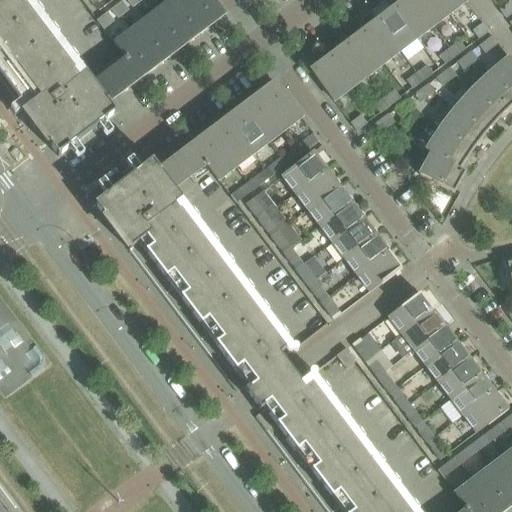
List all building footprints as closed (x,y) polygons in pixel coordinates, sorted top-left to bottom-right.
[(0,0),(0,81),(23,112),(24,113),(39,132),(58,158),(115,114),(108,104),(110,103),(96,84),(85,74),(79,79),(75,74),(77,73),(59,50),(42,27),(24,4),(21,0),(0,0)] [(143,0),(142,0),(125,0),(132,8),(143,0)] [(207,29),(184,0),(173,0),(164,7),(191,42),(207,29)] [(224,17),(211,0),(184,0),(207,29),(224,17)] [(432,28),(411,0),(405,0),(393,9),(416,40),(432,28)] [(448,15),(436,0),(411,0),(432,28),(448,15)] [(465,2),(463,0),(436,0),(448,15),(465,3),(465,2)] [(128,11),(121,2),(111,11),(118,19),(128,11)] [(511,14),(511,7),(509,4),(499,11),(505,19),(511,14)] [(191,42),(164,7),(147,20),(174,55),(191,42)] [(416,40),(393,9),(376,22),(400,52),(416,40)] [(114,22),(107,13),(96,22),(103,31),(114,22)] [(174,55),(147,20),(131,32),(157,67),(174,55)] [(400,52),(376,22),(360,34),(383,65),(400,52)] [(488,33),(482,25),(472,32),(478,40),(488,33)] [(157,67),(131,32),(114,45),(125,59),(140,80),(157,67)] [(383,65),(360,34),(344,46),(367,77),(383,65)] [(485,55),(497,45),(492,37),(479,47),(485,55)] [(465,50),(459,42),(449,50),(455,58),(465,50)] [(367,77),(344,46),(328,59),(351,89),(367,77)] [(455,58),(449,50),(439,58),(445,65),(455,58)] [(462,71),(476,61),(470,54),(457,64),(462,71)] [(140,80),(125,59),(124,60),(125,61),(101,80),(96,84),(110,103),(114,100),(140,80)] [(351,89),(328,59),(311,72),(314,77),(333,102),(334,102),(351,89)] [(511,63),(508,59),(488,75),(511,101),(511,63)] [(432,75),(426,67),(416,75),(422,82),(432,75)] [(442,87),(455,77),(449,70),(436,80),(442,87)] [(422,82),(416,75),(406,82),(412,90),(422,82)] [(511,106),(511,101),(488,75),(471,92),(498,119),(511,106)] [(301,118),(280,90),(279,91),(274,84),(258,96),(284,131),(301,119),(300,119),(301,118)] [(420,103),(433,93),(428,86),(415,96),(420,103)] [(400,99),(394,91),(384,99),(390,107),(400,99)] [(498,119),(471,92),(454,111),(484,135),(498,119)] [(284,131),(258,96),(241,109),(268,144),(284,131)] [(390,107),(384,99),(374,107),(380,115),(390,107)] [(400,118),(411,110),(405,103),(394,111),(400,118)] [(268,144),(241,109),(225,122),(251,157),(268,144)] [(484,135),(454,111),(439,130),(471,152),(484,135)] [(380,133),(393,123),(387,116),(374,126),(380,133)] [(366,125),(360,117),(350,124),(356,132),(366,125)] [(251,157),(225,122),(208,134),(234,169),(251,157)] [(471,152),(439,130),(425,152),(431,155),(460,169),(471,152)] [(234,169),(208,134),(191,147),(207,168),(217,181),(218,181),(234,169)] [(302,154),(318,142),(313,135),(296,147),(302,154)] [(207,168),(191,147),(161,170),(175,189),(205,167),(206,168),(207,168)] [(285,167),(302,154),(296,147),(280,160),(285,167)] [(295,195),(326,171),(313,154),(294,168),(294,169),(282,178),(295,195)] [(453,194),(465,172),(460,169),(431,155),(419,176),(432,183),(453,194)] [(268,180),(285,167),(280,160),(263,172),(268,180)] [(134,175),(94,206),(113,231),(127,250),(129,251),(226,380),(237,394),(240,398),(246,394),(252,402),(258,410),(252,414),(255,418),(266,433),(325,511),(408,511),(399,500),(382,476),(364,453),(346,430),(329,406),(311,383),(304,388),(291,372),(279,356),(286,350),(269,327),(251,304),(233,280),(216,257),(198,234),(180,210),(179,211),(175,206),(182,202),(173,190),(175,189),(161,170),(159,171),(152,162),(134,175)] [(308,211),(338,188),(326,171),(295,195),(308,211)] [(252,192),(268,180),(263,172),(246,185),(252,192)] [(235,205),(252,192),(246,185),(230,198),(235,205)] [(320,227),(351,204),(338,188),(308,211),(320,227)] [(261,211),(253,200),(246,205),(254,216),(261,211)] [(332,244),(363,220),(351,204),(320,227),(332,244)] [(274,228),(266,217),(259,223),(267,233),(274,228)] [(344,260),(375,236),(363,220),(332,244),(344,260)] [(286,244),(278,234),(271,239),(279,250),(286,244)] [(357,276),(387,252),(375,236),(344,260),(357,276)] [(298,260),(290,250),(283,255),(291,266),(298,260)] [(382,285),(401,270),(387,252),(357,276),(370,293),(381,284),(382,285)] [(311,277),(303,266),(295,271),(304,282),(311,277)] [(323,293),(315,282),(308,288),(316,298),(323,293)] [(402,335),(432,312),(419,294),(400,309),(389,318),(402,335)] [(336,310),(327,299),(320,304),(328,315),(336,310)] [(414,351),(445,328),(432,312),(402,335),(414,351)] [(426,368),(457,345),(445,328),(414,351),(426,368)] [(438,384),(469,361),(457,345),(426,368),(438,384)] [(372,358),(364,347),(357,352),(365,363),(372,358)] [(356,363),(346,350),(336,357),(345,370),(356,363)] [(451,400),(482,377),(469,361),(438,384),(451,400)] [(384,374),(376,363),(369,368),(377,379),(384,374)] [(463,417),(494,393),(482,377),(451,400),(463,417)] [(397,390),(389,379),(381,385),(389,396),(397,390)] [(488,425),(507,411),(494,393),(463,417),(476,434),(488,425)] [(409,406),(401,396),(394,401),(402,412),(409,406)] [(421,423),(413,412),(406,417),(414,428),(421,423)] [(498,437),(511,426),(506,419),(492,430),(498,437)] [(434,439),(425,428),(418,434),(426,444),(434,439)] [(484,447),(498,437),(492,430),(479,440),(484,447)] [(470,458),(484,447),(479,440),(465,451),(470,458)] [(446,456),(438,445),(431,451),(439,462),(446,456)] [(456,468),(470,458),(465,451),(451,461),(456,468)] [(511,467),(504,457),(487,469),(511,501),(511,467)] [(442,479),(456,468),(451,461),(437,472),(442,479)] [(503,511),(511,505),(511,501),(487,469),(471,482),(493,511),(503,511)] [(493,511),(471,482),(455,494),(455,495),(454,495),(465,509),(467,511),(493,511)]
